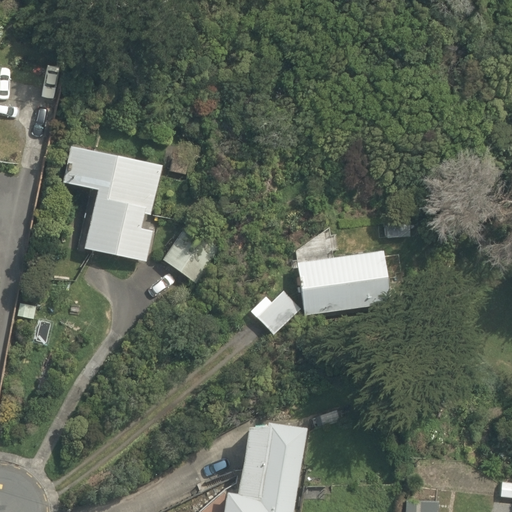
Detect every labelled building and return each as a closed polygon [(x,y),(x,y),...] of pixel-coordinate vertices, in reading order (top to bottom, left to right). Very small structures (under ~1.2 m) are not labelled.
[(150,214),(161,164),(69,144),(61,181),(96,189),(83,247),(147,261),(153,230),(141,228),(144,212),(150,214)] [(188,224),(162,259),(196,285),(222,250),(188,224)] [(296,262),(303,315),(392,303),(383,250),(296,262)] [(300,309),(283,290),(271,301),(266,296),(251,311),(273,335),(300,309)] [(294,511),(307,427),(267,420),(266,424),(247,426),(237,493),(227,491),(223,511),(294,511)] [(219,511),(221,498),(202,497),(200,511),(219,511)]
